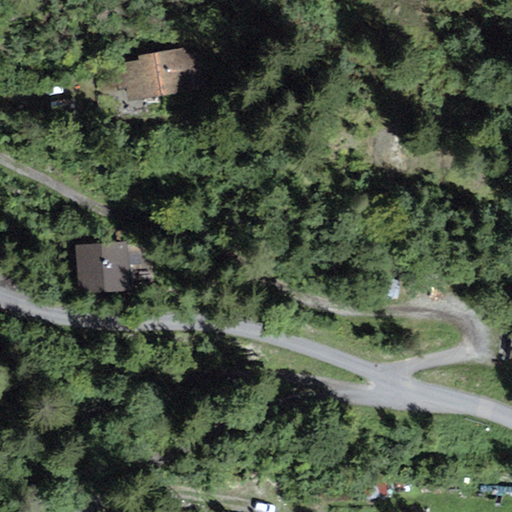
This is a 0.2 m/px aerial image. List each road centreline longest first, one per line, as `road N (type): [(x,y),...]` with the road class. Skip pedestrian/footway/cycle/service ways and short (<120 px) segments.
road 1 (track): [(0,158),(75,197),(190,238),(319,304),(464,316),(477,333),(472,350),(388,378)]
road 2 (unclassified): [(511,419),(301,345),(214,325),(56,315),(0,297)]
